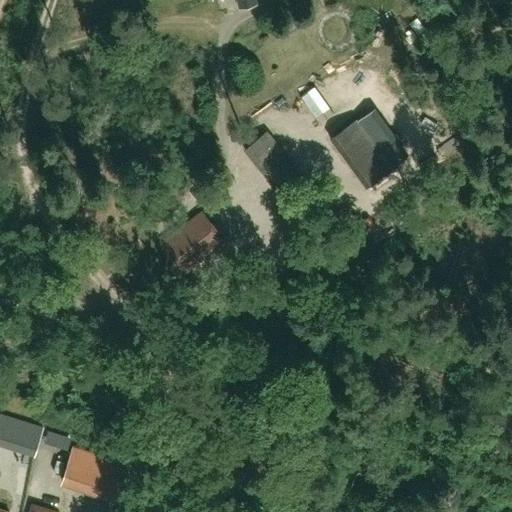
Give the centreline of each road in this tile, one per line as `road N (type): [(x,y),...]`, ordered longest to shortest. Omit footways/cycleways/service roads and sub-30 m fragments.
road 1 (track): [(239,437),(402,439),(511,471)]
road 2 (track): [(226,29),(192,21),(121,29),(40,50)]
road 3 (track): [(23,167),(25,90),(55,0)]
road 4 (track): [(23,167),(35,196),(112,300)]
road 5 (track): [(180,445),(300,511)]
